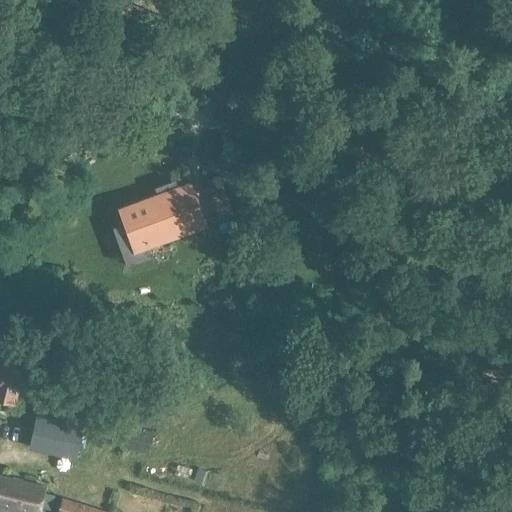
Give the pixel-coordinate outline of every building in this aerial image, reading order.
[(176,180),(162,186),(154,188),(156,193),(157,194),(120,208),(125,224),(136,251),(146,247),(148,246),(205,225),(205,224),(189,182),(178,186),(176,180)] [(231,214),(222,189),(210,193),(220,219),(231,214)] [(315,245),(305,249),(316,272),(332,265),(314,228),(308,231),(315,245)] [(0,401),(15,405),(24,365),(0,358),(0,401)] [(121,422),(115,443),(146,452),(151,431),(121,422)] [(208,471),(198,468),(193,481),(203,484),(208,471)] [(0,473),(0,507),(19,511),(40,511),(47,485),(0,473)] [(110,511),(61,497),(56,511),(110,511)]
